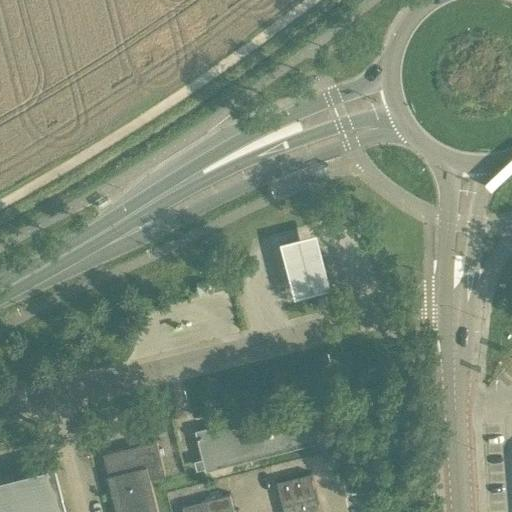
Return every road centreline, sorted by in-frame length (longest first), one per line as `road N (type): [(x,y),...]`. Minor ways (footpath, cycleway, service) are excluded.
road 1 (unclassified): [(456,301),(0,410)]
road 2 (primary): [(389,73),(240,138),(10,285)]
road 3 (primary): [(10,285),(75,262),(156,208),(286,144),(396,113)]
road 4 (tertiary): [(461,511),(456,301)]
road 5 (tertiary): [(456,301),(469,166)]
road 6 (unknown): [(77,392),(100,511)]
